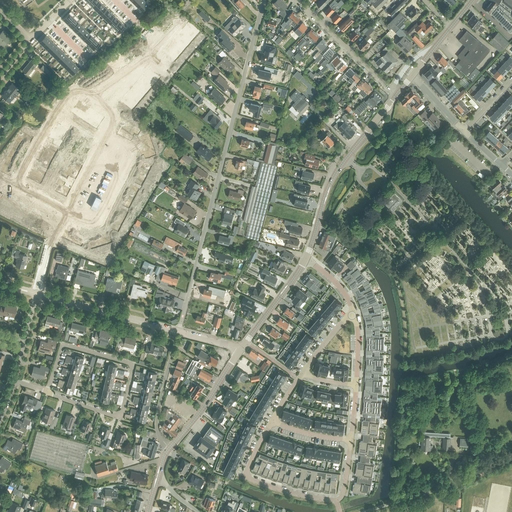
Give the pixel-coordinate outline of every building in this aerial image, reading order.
[(98,0),(90,0),(86,4),(91,9),(93,7),(99,1),(98,0)] [(146,0),(139,7),(143,11),(149,4),(146,0)] [(241,0),(232,0),(232,2),(238,9),(240,7),(241,8),(245,4),(241,0)] [(281,0),(277,0),(274,4),(281,11),(280,13),(284,17),(288,11),(285,8),(287,5),(281,0)] [(322,9),(327,3),(330,0),(320,0),(317,4),(322,9)] [(325,12),(324,13),(326,15),(327,14),(329,16),(335,10),(337,8),(338,9),(341,5),(344,2),(341,0),(339,0),(338,2),(335,0),(333,0),(329,5),(330,6),(325,12)] [(374,4),(373,5),(378,10),(384,4),(387,7),(388,6),(393,0),(377,0),(378,0),(374,4)] [(491,12),(499,2),(500,0),(490,0),(491,1),(484,10),(490,14),(491,12)] [(500,0),(499,2),(501,4),(502,3),(511,10),(511,14),(511,16),(511,0),(500,0)] [(99,1),(93,7),(97,11),(103,4),(99,1)] [(511,10),(502,3),(501,4),(499,2),(491,12),(493,14),(492,14),(493,14),(510,31),(511,29),(511,16),(511,14),(511,10)] [(103,4),(97,11),(100,14),(106,8),(103,4)] [(411,16),(414,20),(421,13),(420,12),(420,11),(419,10),(418,10),(415,7),(408,14),(407,16),(409,18),(411,16)] [(106,8),(100,14),(104,18),(110,12),(106,8)] [(342,18),(342,17),(344,15),(345,16),(348,13),(345,10),(339,15),(338,13),(332,19),(336,23),(342,18)] [(71,11),(63,19),(67,23),(75,15),(71,11)] [(201,11),(199,14),(208,21),(208,20),(210,18),(201,11)] [(285,27),(297,15),(293,11),(288,17),(290,19),(288,21),(286,20),(281,25),(283,26),(280,29),(282,30),(285,27)] [(392,27),(395,24),(398,26),(401,23),(406,17),(400,11),(388,24),(392,27)] [(110,12),(104,18),(108,22),(114,16),(110,12)] [(477,29),(474,32),(479,35),(484,29),(480,26),(483,23),(474,14),(468,22),(477,29)] [(75,15),(67,23),(72,28),(78,22),(80,20),(75,15)] [(297,23),(301,19),(297,15),(285,27),(287,29),(291,26),(290,25),(291,24),(294,27),(297,23)] [(108,22),(106,24),(111,28),(119,20),(114,16),(108,22)] [(173,16),(170,20),(178,27),(181,23),(173,16)] [(270,19),(268,25),(271,26),(270,28),(271,28),(274,29),(275,29),(275,27),(276,24),(278,24),(279,21),(280,22),(281,19),(271,16),(271,19),(270,19)] [(354,21),(349,17),(340,27),(344,31),(354,21)] [(239,19),(229,29),(235,35),(245,25),(239,19)] [(119,20),(111,28),(116,33),(121,28),(124,25),(119,20)] [(170,20),(166,24),(174,31),(178,27),(170,20)] [(423,29),(426,32),(433,26),(432,25),(433,24),(431,22),(430,22),(429,22),(426,25),(422,21),(419,24),(419,25),(415,28),(419,32),(423,29)] [(78,22),(72,28),(76,32),(82,26),(78,22)] [(299,23),(293,30),(300,36),(302,34),(305,31),(304,31),(307,27),(303,23),(301,25),(299,23)] [(166,24),(163,28),(171,35),(174,31),(166,24)] [(365,38),(358,45),(361,48),(362,50),(363,50),(364,50),(372,41),(369,38),(371,37),(369,35),(375,29),(369,24),(362,31),(367,36),(365,38)] [(399,28),(395,24),(391,28),(396,32),(399,28)] [(82,26),(76,32),(80,35),(86,29),(82,26)] [(192,27),(189,31),(197,38),(200,34),(192,27)] [(163,28),(159,32),(167,39),(171,35),(163,28)] [(86,29),(80,35),(83,39),(89,33),(86,29)] [(298,45),(296,47),(299,49),(301,47),(301,48),(304,45),(316,33),(312,29),(303,38),(298,44),(298,45)] [(349,36),(354,41),(361,33),(356,29),(354,30),(355,31),(349,36)] [(477,65),(490,50),(466,30),(459,40),(466,46),(460,54),(460,57),(462,59),(460,61),(459,63),(456,67),(472,80),(480,71),(475,67),(477,65)] [(3,31),(0,33),(0,45),(2,47),(6,44),(5,43),(11,38),(3,31)] [(89,33),(83,39),(88,44),(96,36),(91,31),(90,33),(89,33)] [(189,31),(185,35),(193,42),(197,38),(189,31)] [(223,32),(219,37),(222,40),(219,43),(228,51),(234,45),(229,40),(230,39),(222,31),(223,32)] [(159,32),(156,36),(164,43),(167,39),(159,32)] [(498,32),(489,41),(500,52),(509,43),(498,32)] [(319,36),(316,33),(304,45),(305,46),(308,43),(312,40),(314,42),(319,36)] [(143,34),(140,38),(148,45),(151,41),(143,34)] [(45,35),(39,41),(42,45),(49,38),(45,35)] [(185,35),(182,39),(190,46),(193,42),(185,35)] [(96,36),(88,44),(93,48),(95,46),(101,41),(101,40),(96,36)] [(283,39),(280,36),(274,42),(278,45),(283,39)] [(396,44),(405,53),(413,45),(404,36),(396,44)] [(49,38),(42,45),(46,49),(53,42),(49,38)] [(140,38),(136,42),(144,50),(148,45),(140,38)] [(182,39),(178,43),(186,51),(190,46),(182,39)] [(314,56),(316,58),(321,53),(321,52),(320,51),(326,45),(325,43),(325,42),(322,39),(315,47),(319,50),(314,56)] [(53,42),(46,49),(50,52),(56,45),(53,42)] [(136,42),(133,47),(141,54),(144,50),(136,42)] [(178,43),(175,48),(183,55),(186,51),(178,43)] [(56,45),(50,52),(53,56),(60,49),(56,45)] [(263,53),(261,61),(271,64),(275,49),(272,48),(273,46),(266,45),(264,53),(263,53)] [(398,61),(396,59),(399,56),(394,50),(393,50),(388,45),(381,51),(382,52),(381,54),(382,56),(387,61),(381,67),(387,72),(398,61)] [(133,47),(129,51),(137,58),(141,54),(133,47)] [(175,48),(171,52),(179,59),(183,55),(175,48)] [(317,58),(315,60),(317,63),(322,58),(321,57),(323,55),(326,58),(320,64),(323,67),(326,64),(328,63),(329,61),(328,59),(332,55),(332,54),(334,53),(332,51),(333,51),(332,50),(333,49),(331,48),(330,48),(323,54),(321,52),(321,53),(316,58),(317,58)] [(60,49),(53,56),(57,59),(64,53),(60,49)] [(230,62),(225,57),(227,55),(221,49),(217,53),(223,58),(219,63),(228,72),(234,66),(229,62),(230,62)] [(129,51),(126,55),(134,62),(137,58),(129,51)] [(171,52),(168,56),(176,63),(179,59),(171,52)] [(298,52),(294,56),(296,58),(295,59),(296,61),(297,63),(298,63),(299,61),(298,61),(302,57),(304,56),(301,53),(300,55),(298,52)] [(64,53),(57,59),(61,63),(67,56),(64,53)] [(126,55),(123,58),(131,65),(134,62),(126,55)] [(328,63),(326,64),(329,67),(333,71),(335,68),(344,59),(341,56),(340,57),(338,55),(332,62),(332,61),(329,64),(328,63)] [(67,56),(61,63),(64,67),(71,60),(67,56)] [(376,61),(381,67),(387,61),(382,56),(381,57),(376,61)] [(452,63),(449,60),(447,61),(442,56),(438,61),(443,67),(446,64),(448,67),(450,65),(453,68),(455,66),(452,63)] [(25,73),(28,75),(37,64),(32,59),(22,70),(24,72),(24,73),(25,73)] [(345,63),(347,61),(344,59),(335,68),(338,71),(339,70),(340,71),(341,70),(342,71),(348,65),(345,63)] [(71,60),(64,67),(68,70),(75,64),(71,60)] [(112,61),(108,65),(117,72),(120,68),(112,61)] [(506,61),(502,65),(508,71),(511,66),(506,61)] [(75,64),(68,70),(72,74),(78,67),(75,64)] [(329,67),(326,64),(323,67),(317,73),(320,76),(329,67)] [(108,65),(105,69),(113,76),(117,72),(108,65)] [(503,75),(508,71),(502,65),(498,70),(503,75)] [(438,78),(435,75),(438,72),(441,70),(437,67),(435,69),(432,66),(428,70),(427,70),(423,74),(423,76),(430,84),(441,96),(443,94),(447,90),(437,79),(438,78)] [(211,72),(215,76),(219,71),(215,67),(211,72)] [(259,69),(258,76),(270,79),(271,74),(277,75),(278,69),(268,67),(267,71),(259,69)] [(463,76),(455,67),(453,69),(461,78),(463,76)] [(342,76),(341,75),(338,79),(340,81),(343,77),(347,81),(349,79),(355,73),(350,68),(346,73),(345,73),(342,76)] [(105,69),(101,73),(110,80),(113,76),(105,69)] [(155,70),(151,74),(159,82),(163,77),(155,70)] [(298,70),(293,75),(298,80),(303,75),(298,70)] [(499,79),(503,75),(498,70),(494,74),(499,79)] [(101,73),(98,77),(106,84),(110,80),(101,73)] [(338,79),(341,75),(340,73),(336,77),(335,76),(332,80),(334,82),(338,79)] [(356,83),(360,77),(355,73),(349,79),(353,83),(348,87),(351,89),(352,89),(356,83)] [(151,74),(148,79),(156,86),(159,82),(151,74)] [(226,83),(227,82),(219,75),(214,81),(224,90),(229,86),(226,83)] [(459,81),(465,88),(470,83),(464,76),(459,81)] [(98,77),(94,81),(102,88),(106,84),(98,77)] [(490,78),(486,82),(492,88),(496,83),(490,78)] [(148,79),(144,83),(152,90),(156,86),(148,79)] [(358,87),(362,91),(368,84),(362,79),(357,86),(355,85),(357,84),(356,83),(352,89),(354,91),(358,87)] [(339,82),(337,80),(331,86),(333,88),(339,82)] [(94,81),(92,84),(100,91),(102,88),(94,81)] [(193,81),(191,83),(198,90),(200,87),(193,81)] [(488,92),(492,88),(486,82),(482,87),(488,92)] [(14,96),(15,97),(21,90),(18,88),(17,87),(12,83),(2,96),(9,102),(14,96)] [(144,83),(141,87),(149,94),(152,90),(144,83)] [(368,84),(362,91),(360,93),(364,97),(368,93),(368,94),(373,89),(368,84)] [(449,101),(460,92),(453,84),(447,90),(443,94),(449,101)] [(260,93),(261,87),(255,85),(254,92),(253,96),(259,97),(260,93)] [(178,90),(173,86),(168,92),(173,96),(178,90)] [(141,87),(137,91),(145,98),(149,94),(141,87)] [(482,87),(478,91),(483,96),(488,92),(482,87)] [(220,104),(225,98),(214,88),(208,94),(220,104)] [(404,105),(405,106),(411,101),(414,104),(417,108),(423,103),(411,89),(408,93),(407,93),(405,94),(405,95),(406,96),(401,101),(401,103),(403,105),(404,105)] [(460,92),(449,101),(450,102),(452,100),(455,103),(456,103),(457,104),(454,107),(460,113),(462,115),(462,116),(469,110),(465,106),(466,105),(460,99),(466,94),(471,99),(469,101),(474,106),(476,104),(472,99),(465,91),(463,89),(461,91),(461,90),(460,92)] [(296,90),(290,97),(295,102),(292,105),(300,112),(308,103),(304,99),(305,97),(303,95),(302,96),(296,90)] [(137,91),(134,95),(142,102),(145,98),(137,91)] [(358,115),(368,104),(369,105),(378,95),(375,91),(365,102),(364,100),(354,111),(358,115)] [(479,101),(483,96),(478,91),(474,95),(479,101)] [(197,94),(193,99),(199,105),(204,99),(197,94)] [(338,102),(341,99),(336,94),(332,97),(338,102)] [(134,95),(130,99),(138,106),(142,102),(134,95)] [(369,105),(372,108),(382,98),(378,95),(369,105)] [(130,99),(127,103),(135,110),(138,106),(130,99)] [(511,104),(507,99),(503,104),(508,109),(511,104)] [(326,100),(323,103),(325,104),(329,108),(330,109),(333,106),(326,100)] [(80,102),(72,112),(78,116),(85,108),(83,105),(80,102)] [(194,103),(190,107),(194,111),(198,106),(194,103)] [(262,106),(251,103),(249,109),(255,111),(254,115),(259,116),(260,112),(262,106)] [(504,113),(508,109),(503,104),(499,108),(504,113)] [(85,108),(78,116),(83,121),(91,112),(88,110),(89,110),(86,107),(85,108)] [(500,118),(504,113),(499,108),(494,112),(500,118)] [(426,119),(435,128),(441,122),(433,113),(430,116),(425,111),(420,115),(425,121),(426,119)] [(91,112),(83,121),(89,126),(96,117),(94,115),(94,114),(91,112)] [(496,122),(500,118),(494,112),(490,117),(496,122)] [(343,117),(333,127),(336,130),(338,128),(344,134),(342,136),(346,139),(347,138),(348,139),(355,132),(356,131),(355,131),(357,128),(350,121),(351,120),(349,117),(349,118),(345,114),(342,116),(343,117)] [(217,118),(214,116),(212,119),(210,121),(212,123),(217,127),(222,122),(217,118)] [(96,117),(89,126),(94,131),(102,122),(99,119),(97,117),(96,117)] [(58,119),(54,125),(63,131),(67,125),(64,123),(58,119)] [(245,127),(256,130),(257,123),(246,121),(245,127)] [(327,130),(329,128),(323,122),(321,124),(327,130)] [(22,125),(18,131),(28,137),(30,134),(30,135),(33,132),(22,125)] [(53,125),(50,131),(56,134),(59,137),(60,136),(63,131),(54,125),(53,125)] [(180,125),(176,130),(189,141),(193,135),(180,125)] [(18,131),(14,137),(24,143),(26,140),(26,141),(29,138),(28,137),(18,131)] [(325,143),(329,147),(334,141),(329,136),(331,134),(328,131),(324,135),(325,136),(320,141),(323,144),(325,143)] [(489,131),(484,137),(489,141),(494,135),(489,131)] [(81,135),(78,141),(87,147),(90,141),(84,137),(81,135)] [(118,138),(114,144),(120,147),(126,138),(120,135),(118,138)] [(489,141),(493,145),(498,139),(494,135),(489,141)] [(14,137),(10,143),(20,149),(22,146),(22,147),(25,144),(24,143),(14,137)] [(120,147),(120,148),(126,151),(129,145),(131,141),(126,138),(120,147)] [(249,144),(252,145),(252,142),(249,141),(242,139),(241,145),(248,147),(249,144)] [(493,145),(498,149),(503,143),(498,139),(493,145)] [(502,153),(507,147),(504,145),(509,140),(507,139),(505,141),(503,143),(498,149),(502,153)] [(74,146),(74,147),(78,149),(84,153),(87,147),(78,141),(74,146)] [(275,160),(279,144),(267,141),(266,144),(268,144),(264,161),(274,163),(275,160)] [(10,143),(6,149),(16,155),(18,152),(18,153),(21,150),(20,149),(10,143)] [(135,152),(133,152),(134,156),(134,158),(145,155),(143,149),(145,149),(143,145),(137,146),(135,149),(135,152)] [(208,160),(213,154),(204,147),(204,146),(203,146),(202,145),(197,151),(201,154),(199,156),(203,159),(205,157),(208,160)] [(44,147),(41,153),(50,158),(54,152),(51,150),(44,147)] [(6,149),(2,155),(12,161),(14,158),(14,159),(17,156),(16,155),(6,149)] [(41,152),(37,158),(43,162),(47,164),(47,163),(50,158),(41,153),(41,152)] [(182,158),(189,164),(193,159),(185,153),(182,158)] [(305,165),(317,168),(319,160),(314,159),(315,156),(306,153),(304,160),(306,160),(305,165)] [(2,155),(0,158),(0,161),(8,167),(10,164),(11,165),(13,161),(12,161),(2,155)] [(145,155),(134,158),(135,160),(136,164),(139,163),(140,166),(143,166),(149,165),(148,160),(146,161),(145,155)] [(245,167),(245,166),(246,161),(241,159),(240,161),(237,160),(235,167),(245,169),(245,167)] [(257,169),(259,161),(247,159),(246,162),(253,164),(253,166),(254,166),(253,168),(257,169)] [(72,161),(69,167),(79,172),(82,166),(76,163),(72,161)] [(258,240),(262,225),(266,211),(271,191),(277,166),(261,162),(255,187),(252,186),(243,221),(249,222),(246,237),(258,240)] [(66,173),(69,175),(75,178),(79,172),(69,167),(66,173)] [(201,177),(204,179),(208,174),(198,167),(193,173),(200,178),(201,177)] [(300,172),(298,177),(301,178),(312,180),(314,173),(305,171),(306,168),(300,167),(299,172),(300,172)] [(30,172),(27,176),(37,182),(41,175),(38,173),(32,169),(30,172)] [(136,171),(132,177),(142,182),(145,177),(145,176),(142,174),(136,171)] [(132,177),(129,183),(135,186),(138,188),(139,188),(142,182),(132,177)] [(490,185),(495,190),(502,185),(499,181),(500,180),(498,178),(490,185)] [(296,180),(295,183),(299,184),(297,191),(309,194),(311,186),(302,184),(303,181),(296,180)] [(191,188),(187,194),(196,199),(200,192),(196,189),(198,185),(192,181),(188,186),(191,188)] [(59,183),(55,190),(65,196),(68,192),(67,192),(69,189),(63,186),(59,183)] [(505,188),(502,185),(495,190),(496,191),(495,194),(496,195),(500,196),(508,190),(506,187),(505,188)] [(240,194),(243,194),(244,191),(239,189),(238,192),(230,190),(228,197),(239,200),(240,194)] [(3,193),(0,197),(0,204),(4,206),(6,203),(9,197),(7,195),(3,193)] [(294,193),(293,198),(296,198),(294,204),(305,207),(307,199),(304,199),(305,196),(294,193)] [(393,211),(403,201),(394,193),(384,203),(389,208),(393,211)] [(123,194),(119,199),(120,200),(129,205),(132,200),(132,199),(129,197),(123,194)] [(180,194),(178,198),(185,203),(187,199),(180,194)] [(120,200),(116,206),(122,209),(125,211),(126,211),(129,205),(120,200)] [(19,202),(13,212),(19,216),(21,212),(25,206),(22,205),(22,204),(19,202)] [(191,218),(195,211),(184,204),(179,211),(191,218)] [(381,208),(378,211),(385,218),(388,215),(381,208)] [(223,220),(222,223),(231,225),(231,222),(234,213),(235,210),(230,209),(229,214),(225,213),(223,220)] [(30,222),(37,226),(43,216),(39,214),(36,213),(32,219),(30,222)] [(111,217),(107,223),(117,228),(120,222),(117,220),(111,217)] [(185,222),(177,218),(174,222),(178,224),(175,230),(185,236),(189,230),(182,226),(185,222)] [(107,222),(103,228),(109,232),(113,234),(117,228),(107,223),(107,222)] [(236,222),(233,231),(243,234),(245,224),(236,222)] [(290,226),(289,232),(301,235),(301,231),(302,228),(301,228),(292,225),(290,225),(290,226)] [(69,237),(67,240),(73,243),(78,234),(73,231),(69,237)] [(332,251),(332,250),(337,237),(337,236),(337,237),(326,232),(323,238),(323,237),(321,242),(322,242),(320,246),(332,251)] [(289,238),(290,235),(284,233),(281,233),(280,233),(279,238),(287,240),(286,245),(297,248),(299,241),(289,238)] [(78,234),(73,243),(78,247),(79,247),(81,243),(85,237),(79,234),(78,234)] [(229,245),(229,243),(232,243),(234,236),(229,235),(228,238),(220,235),(218,242),(229,245)] [(88,241),(87,244),(88,251),(92,250),(92,248),(98,247),(96,236),(93,237),(94,237),(90,238),(90,240),(88,241)] [(98,236),(96,236),(98,247),(104,246),(104,247),(108,246),(107,240),(105,237),(102,238),(102,236),(98,236)] [(174,245),(172,248),(176,250),(176,251),(185,255),(187,249),(179,245),(180,244),(167,237),(165,239),(167,240),(166,241),(174,245)] [(129,238),(124,245),(128,248),(133,240),(129,238)] [(154,239),(151,246),(160,250),(163,244),(154,239)] [(159,256),(161,253),(135,241),(132,248),(162,262),(164,258),(159,256)] [(281,257),(291,261),(294,255),(285,251),(286,248),(278,246),(277,249),(283,252),(281,257)] [(26,261),(25,261),(27,256),(19,253),(20,251),(16,250),(14,257),(18,258),(15,266),(23,268),(24,265),(25,265),(26,264),(27,262),(26,261)] [(253,250),(248,260),(252,261),(256,252),(253,250)] [(246,260),(247,257),(227,252),(226,254),(216,252),(215,257),(217,258),(217,259),(218,259),(218,261),(224,262),(225,259),(233,261),(233,257),(235,258),(235,257),(246,260)] [(328,264),(333,268),(341,258),(336,254),(335,256),(334,256),(328,264)] [(341,258),(333,268),(336,271),(337,270),(339,271),(345,263),(340,259),(341,258)] [(271,268),(282,274),(285,267),(283,266),(284,262),(278,259),(276,263),(274,262),(271,268)] [(145,261),(141,270),(149,274),(151,275),(153,272),(156,265),(145,261)] [(348,275),(344,277),(346,279),(345,280),(346,280),(348,283),(361,273),(361,272),(358,268),(355,271),(352,268),(356,265),(353,263),(349,267),(351,270),(347,273),(348,275)] [(67,274),(68,267),(58,264),(55,276),(66,279),(67,274)] [(167,281),(176,284),(178,277),(164,272),(166,268),(158,265),(158,266),(156,265),(153,272),(158,274),(156,279),(161,280),(160,284),(165,285),(167,281)] [(263,280),(274,285),(277,278),(269,274),(270,271),(264,268),(262,273),(266,275),(263,280)] [(78,269),(74,283),(75,283),(76,277),(80,279),(82,279),(83,279),(81,284),(82,285),(82,284),(84,285),(89,286),(92,286),(94,283),(94,282),(95,278),(96,275),(92,274),(90,273),(89,273),(86,272),(86,271),(86,272),(78,270),(78,269)] [(209,279),(220,282),(222,274),(218,273),(218,274),(211,272),(209,279)] [(361,273),(348,283),(350,286),(351,287),(351,286),(353,288),(356,286),(357,287),(362,283),(364,286),(369,283),(368,280),(364,282),(362,280),(365,277),(362,273),(361,273)] [(307,275),(302,281),(310,287),(312,288),(319,280),(314,277),(312,279),(307,275)] [(104,289),(115,292),(116,288),(120,289),(122,281),(108,278),(104,289)] [(137,295),(145,297),(147,289),(141,288),(142,286),(134,284),(135,280),(132,279),(130,285),(133,285),(131,296),(136,298),(137,295)] [(361,293),(357,295),(358,297),(357,298),(358,298),(359,302),(374,295),(374,294),(371,286),(369,283),(364,286),(366,290),(360,292),(361,293)] [(266,294),(263,293),(264,291),(266,288),(260,285),(257,290),(255,289),(252,296),(262,301),(266,294)] [(169,299),(170,298),(165,297),(166,293),(157,289),(155,296),(160,298),(158,305),(159,305),(164,306),(163,309),(168,311),(169,309),(169,308),(172,308),(174,301),(169,299)] [(218,293),(205,289),(203,295),(210,298),(211,294),(224,298),(226,292),(219,290),(218,293)] [(299,289),(295,294),(304,300),(307,296),(299,289)] [(293,298),(292,300),(300,306),(304,301),(304,300),(295,294),(293,298)] [(374,295),(359,302),(361,305),(361,306),(362,308),(367,306),(367,307),(373,305),(374,309),(380,307),(379,304),(378,304),(375,296),(374,295)] [(244,307),(245,307),(243,310),(245,311),(243,313),(249,316),(251,314),(253,315),(256,307),(253,306),(252,304),(254,302),(245,298),(243,303),(245,303),(244,305),(244,307)] [(335,298),(332,302),(339,308),(342,304),(335,298)] [(339,308),(332,302),(328,306),(327,305),(335,312),(339,308)] [(1,309),(0,311),(0,314),(2,316),(3,314),(10,316),(9,318),(13,319),(16,308),(5,305),(4,310),(1,309)] [(335,313),(335,312),(327,305),(323,309),(332,316),(335,312),(335,313)] [(287,307),(283,312),(290,317),(292,315),(294,316),(296,313),(294,312),(287,307)] [(365,318),(365,319),(365,323),(382,320),(382,319),(381,314),(377,315),(376,311),(381,310),(380,307),(374,309),(375,312),(369,313),(369,315),(365,316),(365,318)] [(332,316),(323,309),(320,313),(329,320),(332,316)] [(205,318),(206,313),(203,312),(202,317),(197,316),(196,321),(204,323),(205,318)] [(325,324),(329,320),(320,313),(317,317),(325,324)] [(232,324),(230,329),(234,330),(233,336),(238,337),(240,329),(242,330),(245,319),(237,314),(235,325),(232,324)] [(61,320),(48,316),(45,326),(49,327),(50,324),(59,327),(58,331),(60,332),(63,322),(60,321),(61,320)] [(280,317),(276,322),(285,329),(289,324),(287,322),(280,317)] [(322,328),(325,324),(317,317),(318,318),(315,322),(322,328)] [(382,320),(365,323),(366,326),(366,327),(367,327),(367,329),(372,329),(372,330),(379,329),(379,326),(383,325),(382,320)] [(322,328),(315,322),(312,326),(319,332),(322,328)] [(70,330),(85,334),(86,326),(72,323),(70,330)] [(312,326),(308,330),(315,336),(318,332),(319,332),(312,326)] [(273,328),(269,333),(276,338),(277,335),(279,337),(282,334),(279,333),(279,332),(273,328)] [(96,332),(94,338),(101,340),(100,342),(108,344),(110,333),(100,330),(99,333),(96,332)] [(306,333),(303,337),(310,343),(313,339),(306,333)] [(367,339),(367,340),(367,343),(384,344),(384,343),(384,338),(380,338),(380,336),(380,333),(375,333),(375,335),(372,335),(372,337),(367,336),(367,339)] [(136,345),(134,344),(136,339),(125,337),(124,340),(121,339),(120,345),(129,347),(129,349),(135,351),(136,345)] [(303,337),(300,342),(307,347),(310,343),(303,337)] [(265,338),(262,342),(266,345),(265,346),(268,347),(269,347),(270,345),(272,346),(274,344),(265,338)] [(41,341),(39,349),(46,351),(46,350),(51,351),(52,347),(55,348),(55,346),(56,341),(49,339),(48,342),(41,341)] [(304,351),(307,347),(300,342),(297,346),(304,351)] [(145,352),(149,353),(149,352),(160,355),(162,347),(155,345),(155,344),(151,343),(150,346),(147,346),(145,352)] [(384,344),(367,343),(367,347),(367,348),(367,350),(372,351),(372,352),(375,352),(374,354),(379,354),(379,351),(379,349),(383,349),(384,344)] [(301,355),(304,351),(297,346),(294,350),(301,355)] [(252,348),(249,354),(255,358),(258,355),(263,359),(265,357),(252,348)] [(186,372),(189,375),(195,365),(202,369),(204,366),(204,367),(207,362),(210,364),(211,362),(215,365),(217,363),(217,362),(218,361),(218,360),(208,353),(208,354),(201,350),(197,356),(200,358),(200,359),(201,360),(199,363),(193,359),(186,372)] [(298,359),(301,355),(294,350),(293,350),(291,354),(298,359)] [(291,354),(288,358),(295,364),(298,359),(291,354)] [(366,360),(366,364),(383,365),(383,364),(383,359),(379,359),(379,357),(379,354),(374,354),(374,356),(372,356),(372,358),(367,357),(367,360),(366,360)] [(67,355),(66,359),(81,364),(83,358),(75,355),(74,359),(73,358),(73,357),(67,355)] [(288,358),(285,362),(292,368),(295,364),(288,358)] [(72,367),(79,369),(81,364),(66,359),(65,362),(71,364),(71,363),(73,364),(72,367)] [(264,361),(260,368),(265,371),(271,362),(268,359),(266,362),(264,361)] [(175,367),(182,370),(185,365),(178,362),(175,367)] [(317,362),(314,372),(320,374),(323,363),(323,364),(317,362)] [(323,363),(320,374),(324,375),(325,374),(327,375),(329,365),(323,363)] [(117,366),(109,364),(107,370),(123,374),(124,371),(118,369),(117,370),(116,369),(117,366)] [(366,368),(366,369),(367,369),(367,371),(371,372),(371,373),(374,373),(374,375),(379,375),(379,373),(383,373),(383,366),(383,365),(366,364),(366,368)] [(213,374),(202,369),(195,365),(189,375),(196,379),(198,375),(201,377),(201,378),(205,380),(206,379),(209,381),(213,374)] [(45,372),(48,373),(49,368),(43,366),(42,369),(34,367),(32,375),(38,377),(39,376),(44,377),(45,372)] [(63,367),(62,371),(78,375),(79,369),(72,367),(71,370),(69,370),(69,369),(63,367)] [(175,377),(179,379),(182,372),(175,369),(172,376),(175,377)] [(241,381),(243,382),(248,375),(246,374),(246,373),(240,369),(235,377),(241,381)] [(62,371),(61,374),(67,376),(66,379),(68,379),(76,382),(78,375),(62,371)] [(284,380),(287,375),(279,371),(276,375),(284,380)] [(138,378),(145,380),(145,379),(146,379),(145,383),(153,385),(155,379),(139,375),(138,378)] [(281,384),(284,380),(276,375),(274,379),(281,384)] [(366,381),(365,385),(382,386),(382,381),(378,380),(378,378),(379,375),(374,375),(374,377),(371,377),(371,378),(366,378),(366,381)] [(115,382),(113,381),(114,378),(106,376),(104,382),(121,386),(121,383),(115,381),(115,382)] [(180,379),(179,379),(175,377),(171,387),(176,389),(180,379)] [(187,378),(184,382),(189,386),(200,393),(201,391),(202,391),(203,390),(203,389),(203,388),(197,384),(195,387),(190,384),(191,381),(187,378)] [(59,379),(58,382),(74,387),(76,382),(68,379),(67,382),(65,382),(65,381),(59,379)] [(271,384),(279,388),(281,384),(274,379),(271,384)] [(58,382),(57,386),(63,388),(63,390),(72,393),(74,387),(58,382)] [(276,393),(279,388),(271,384),(268,388),(276,393)] [(304,395),(304,396),(308,386),(301,384),(298,393),(304,395)] [(365,385),(365,390),(365,392),(370,393),(370,394),(377,394),(378,392),(382,392),(382,386),(365,385)] [(189,386),(188,388),(193,391),(190,394),(197,398),(197,397),(198,397),(199,396),(198,395),(200,393),(189,386)] [(311,387),(308,386),(304,396),(313,399),(314,396),(311,395),(313,389),(311,388),(311,387)] [(143,395),(150,397),(152,391),(136,387),(135,390),(142,392),(142,391),(143,392),(143,395)] [(103,388),(101,394),(118,398),(118,395),(112,393),(112,394),(110,393),(111,390),(103,388)] [(273,397),(273,398),(276,393),(268,388),(265,393),(273,397)] [(234,400),(237,395),(229,389),(225,394),(234,400)] [(317,397),(314,396),(313,399),(322,401),(324,390),(320,389),(320,390),(318,390),(317,397)] [(332,400),(329,400),(330,393),(328,392),(328,391),(324,390),(322,401),(321,403),(328,404),(328,402),(331,403),(332,400)] [(265,393),(263,397),(270,402),(273,397),(265,393)] [(335,401),(332,400),(331,403),(340,404),(342,393),(338,393),(338,394),(336,394),(335,401)] [(341,403),(347,404),(348,394),(342,393),(340,404),(341,404),(341,403)] [(235,400),(234,400),(225,394),(223,398),(224,399),(223,401),(225,402),(231,406),(235,400)] [(27,405),(31,407),(32,405),(35,406),(37,400),(32,398),(25,396),(20,408),(25,410),(27,405)] [(364,402),(364,406),(380,407),(381,402),(377,401),(377,397),(372,396),(372,398),(370,398),(370,399),(365,399),(365,402),(364,402)] [(268,406),(270,402),(263,397),(260,401),(268,406)] [(140,407),(148,409),(149,403),(133,399),(132,402),(139,404),(139,403),(141,404),(140,407)] [(265,410),(268,406),(260,401),(258,406),(265,410)] [(231,409),(232,407),(225,402),(222,407),(229,412),(231,409)] [(224,417),(228,411),(222,407),(219,406),(218,408),(217,407),(215,411),(224,416),(224,417)] [(255,410),(263,415),(265,410),(258,406),(255,410)] [(364,406),(363,411),(364,411),(364,413),(368,413),(368,415),(371,415),(371,417),(375,418),(376,416),(376,413),(380,413),(380,407),(364,406)] [(57,419),(52,418),(55,410),(46,407),(42,420),(51,423),(49,426),(54,428),(57,419)] [(174,429),(183,420),(174,413),(172,414),(168,412),(169,409),(164,408),(163,418),(167,419),(167,418),(167,417),(169,418),(165,422),(164,421),(161,425),(174,437),(177,433),(174,429)] [(255,410),(252,415),(260,419),(263,415),(255,410)] [(281,419),(287,421),(290,412),(284,410),(281,419)] [(130,411),(129,414),(136,416),(136,415),(138,416),(137,419),(145,421),(146,415),(130,411)] [(220,422),(224,416),(215,411),(212,416),(220,422)] [(290,412),(287,421),(292,423),(295,414),(290,412)] [(74,417),(67,414),(63,425),(62,426),(66,427),(66,430),(70,431),(73,432),(76,425),(75,425),(72,423),(74,417)] [(301,415),(295,414),(292,423),(298,424),(301,415)] [(249,419),(257,424),(260,419),(252,415),(249,419)] [(303,426),(306,417),(301,415),(298,424),(303,426)] [(312,419),(306,417),(303,426),(309,428),(312,419)] [(365,420),(363,420),(363,423),(362,423),(362,427),(378,429),(379,423),(375,423),(375,420),(376,418),(368,417),(367,421),(365,420)] [(16,419),(13,426),(17,427),(16,428),(24,431),(27,424),(29,424),(30,421),(24,418),(23,421),(16,419)] [(80,430),(86,432),(90,422),(83,420),(80,430)] [(248,422),(246,426),(254,430),(256,426),(248,422)] [(207,456),(214,446),(215,445),(216,445),(224,434),(211,425),(202,437),(201,437),(198,441),(199,441),(197,443),(194,447),(207,456)] [(254,430),(246,426),(243,431),(252,435),(254,430)] [(103,427),(100,436),(104,437),(103,441),(104,441),(102,448),(107,449),(110,439),(107,438),(110,429),(103,427)] [(148,436),(149,432),(139,429),(139,427),(138,427),(137,428),(138,428),(137,433),(148,436)] [(365,435),(365,438),(372,439),(372,437),(377,437),(378,429),(362,427),(361,432),(362,432),(361,434),(365,435)] [(249,439),(252,435),(243,431),(241,435),(249,439)] [(421,449),(432,450),(433,445),(430,445),(431,437),(429,437),(429,436),(445,437),(445,438),(444,438),(443,449),(449,449),(450,438),(449,438),(449,437),(453,437),(450,437),(450,433),(423,431),(422,435),(419,435),(424,435),(424,436),(422,436),(422,439),(419,439),(419,444),(422,445),(421,449)] [(47,463),(46,466),(75,473),(76,471),(82,472),(89,446),(37,432),(30,458),(47,463)] [(112,438),(108,449),(113,450),(116,441),(121,443),(123,439),(124,439),(125,437),(125,436),(124,436),(125,434),(117,432),(115,438),(112,438)] [(237,439),(239,440),(247,444),(249,439),(241,435),(239,434),(237,439)] [(268,444),(273,445),(276,436),(271,435),(268,444)] [(281,438),(276,436),(273,445),(278,447),(281,438)] [(284,449),(287,440),(281,438),(278,447),(284,449)] [(469,439),(460,438),(459,447),(468,447),(469,439)] [(156,450),(158,444),(152,442),(153,442),(152,442),(151,442),(142,439),(140,445),(148,447),(155,450),(156,450)] [(17,449),(19,450),(22,444),(15,440),(13,442),(8,440),(4,447),(14,453),(17,449)] [(247,444),(239,440),(237,445),(245,449),(247,444)] [(284,449),(289,451),(292,442),(287,440),(284,449)] [(360,443),(359,448),(376,450),(377,444),(373,444),(373,441),(368,440),(368,442),(361,441),(360,443)] [(295,453),(298,444),(292,442),(289,451),(295,453)] [(303,446),(298,444),(295,453),(300,455),(303,446)] [(237,445),(234,449),(242,453),(245,449),(237,445)] [(155,450),(148,447),(147,450),(144,449),(143,454),(154,457),(153,456),(155,450)] [(359,452),(359,455),(363,455),(363,459),(370,460),(371,455),(375,456),(376,450),(359,448),(359,452)] [(234,449),(232,454),(240,458),(242,453),(234,449)] [(232,454),(230,458),(238,462),(240,458),(232,454)] [(256,463),(253,470),(257,472),(260,473),(261,470),(264,471),(265,467),(268,461),(269,457),(260,454),(258,458),(263,459),(260,465),(256,463)] [(264,471),(262,474),(267,476),(270,477),(271,474),(274,475),(275,471),(277,465),(278,461),(269,457),(268,461),(272,463),(269,469),(265,467),(264,471)] [(236,467),(238,462),(230,458),(228,463),(236,467)] [(0,460),(0,471),(1,472),(4,468),(6,470),(10,464),(3,459),(1,461),(0,460)] [(178,469),(185,473),(190,463),(183,459),(178,469)] [(357,464),(356,469),(373,471),(374,466),(370,465),(370,460),(363,459),(362,462),(358,462),(357,464)] [(95,465),(94,465),(97,476),(117,470),(114,461),(110,462),(111,465),(106,466),(105,462),(102,463),(101,460),(95,462),(95,465)] [(274,475),(273,478),(277,480),(277,479),(280,480),(281,477),(284,478),(285,474),(287,468),(288,464),(278,461),(277,465),(281,466),(279,472),(275,471),(274,475)] [(228,463),(225,468),(233,472),(234,472),(236,467),(228,463)] [(284,478),(283,481),(288,483),(288,482),(290,483),(291,480),(294,481),(295,477),(297,471),(298,467),(288,464),(287,468),(291,469),(289,475),(285,474),(284,478)] [(294,481),(293,484),(298,485),(300,486),(301,483),(304,483),(305,479),(306,473),(307,469),(298,467),(297,471),(301,472),(299,478),(295,477),(294,481)] [(225,468),(223,472),(231,476),(233,472),(225,468)] [(304,483),(303,486),(308,488),(308,487),(311,488),(312,485),(314,485),(315,481),(316,475),(317,471),(307,469),(306,473),(311,474),(309,480),(305,479),(304,483)] [(360,476),(360,480),(367,481),(368,476),(372,477),(373,471),(356,469),(356,473),(356,476),(360,476)] [(84,473),(82,472),(76,471),(75,473),(74,477),(82,479),(83,479),(85,473),(84,473)] [(314,485),(314,489),(319,489),(321,490),(322,487),(325,487),(326,483),(326,476),(327,472),(317,471),(316,475),(321,476),(320,482),(315,481),(314,485)] [(133,482),(145,484),(147,475),(135,473),(135,472),(131,472),(129,480),(133,480),(133,482)] [(325,487),(324,490),(330,491),(332,491),(332,488),(335,488),(336,488),(337,479),(337,474),(327,472),(326,476),(331,477),(330,483),(326,483),(325,487)] [(193,475),(189,483),(199,488),(203,481),(193,475)] [(354,486),(353,486),(352,492),(362,494),(362,493),(365,494),(365,492),(369,492),(371,485),(367,484),(367,481),(360,480),(359,483),(355,482),(354,486)] [(13,494),(23,497),(24,494),(20,493),(21,489),(14,488),(13,494)] [(89,497),(88,504),(100,506),(101,499),(89,497)] [(215,500),(209,498),(206,498),(203,506),(206,507),(206,508),(212,510),(215,500)] [(133,511),(140,511),(143,501),(137,499),(133,511)] [(222,509),(221,511),(234,511),(238,503),(235,501),(234,504),(229,501),(227,505),(225,510),(222,509)] [(17,511),(18,510),(19,510),(21,506),(12,502),(8,511),(17,511)] [(162,502),(161,508),(164,509),(164,510),(171,511),(174,511),(175,508),(172,507),(172,505),(169,505),(169,504),(162,502)]
